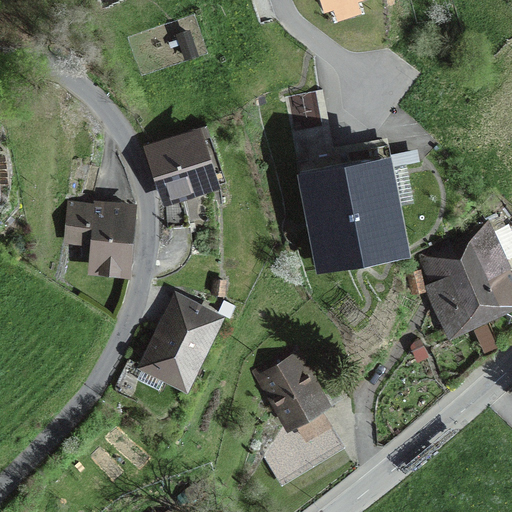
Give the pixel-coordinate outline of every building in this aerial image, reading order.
[(351,0),(322,0),(326,8),(351,0)] [(157,147),(173,195),(168,196),(169,227),(191,225),(184,191),(210,183),(194,135),(157,147)] [(325,169),(326,174),(306,177),(321,256),(352,250),(354,260),(371,256),(369,247),(401,241),(385,162),(365,166),(364,161),(325,169)] [(68,239),(99,242),(97,268),(123,271),(125,247),(129,248),(130,234),(126,234),(128,208),(72,203),(68,239)] [(448,240),(485,315),(511,302),(511,291),(503,271),(509,268),(487,221),(448,240)] [(448,240),(431,247),(453,295),(439,301),(454,330),(485,315),(448,240)] [(419,273),(409,274),(411,290),(422,288),(419,273)] [(217,316),(183,300),(168,330),(164,327),(149,357),(161,364),(159,369),(185,382),(217,316)] [(283,479),(342,443),(318,403),(322,400),(308,377),(314,373),(297,344),(253,371),(285,422),(266,451),(283,479)]
